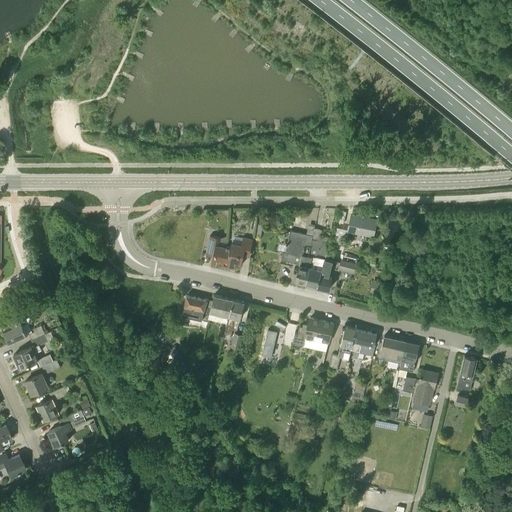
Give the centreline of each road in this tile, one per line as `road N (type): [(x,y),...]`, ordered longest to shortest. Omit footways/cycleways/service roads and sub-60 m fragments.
road 1 (unclassified): [(455,340),(133,261),(120,245),(117,182)]
road 2 (tertiary): [(117,182),(511,178)]
road 3 (trunk): [(316,0),(511,156)]
road 4 (trunk): [(511,130),(352,0)]
road 5 (unclassified): [(414,511),(455,340)]
road 6 (residential): [(61,457),(43,466),(0,370)]
road 7 (unclassified): [(117,182),(115,151),(72,149),(64,100)]
